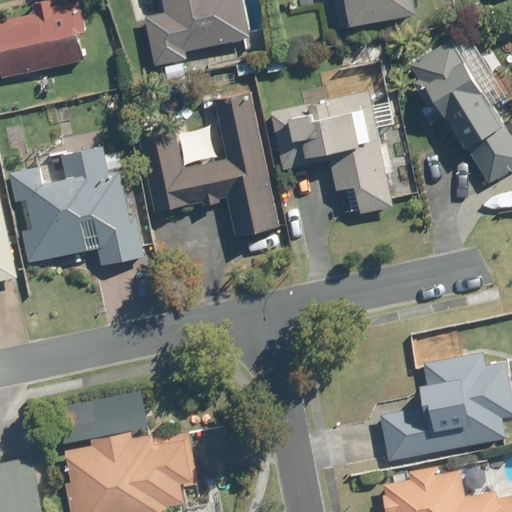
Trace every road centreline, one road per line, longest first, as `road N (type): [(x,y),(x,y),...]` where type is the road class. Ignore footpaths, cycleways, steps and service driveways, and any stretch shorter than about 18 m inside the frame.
road 1 (residential): [(6,368),(268,311)]
road 2 (residential): [(268,311),(483,263)]
road 3 (residential): [(307,511),(268,311)]
